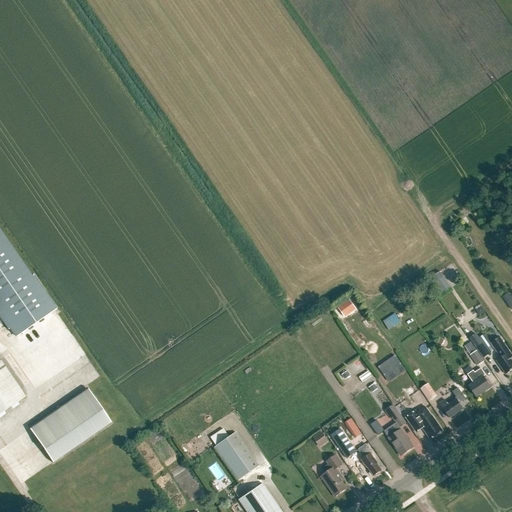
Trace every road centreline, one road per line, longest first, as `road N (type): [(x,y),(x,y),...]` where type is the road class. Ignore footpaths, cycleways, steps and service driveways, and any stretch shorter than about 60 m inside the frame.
road 1 (tertiary): [(363,511),(511,408)]
road 2 (track): [(434,223),(511,336)]
